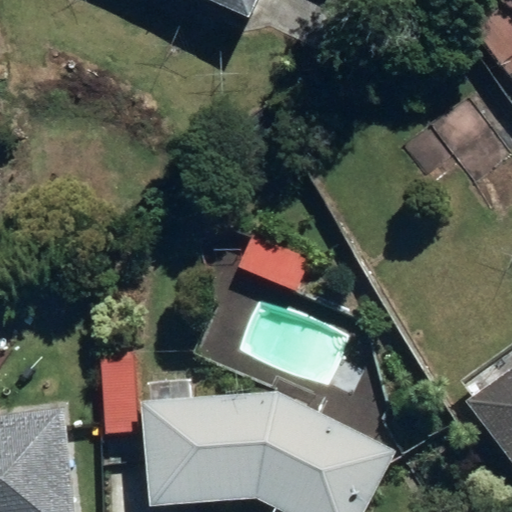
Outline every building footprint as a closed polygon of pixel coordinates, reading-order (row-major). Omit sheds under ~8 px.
[(132,0),(238,53),(263,0),(132,0)] [(356,336),(258,302),(238,358),(336,392),(356,336)] [(470,416),(456,428),(511,498),(511,352),(455,398),(470,416)] [(370,511),(391,468),(272,413),(191,420),(187,370),(150,373),(154,423),(136,424),(142,511),(370,511)] [(0,511),(69,511),(62,435),(0,440),(0,511)]
